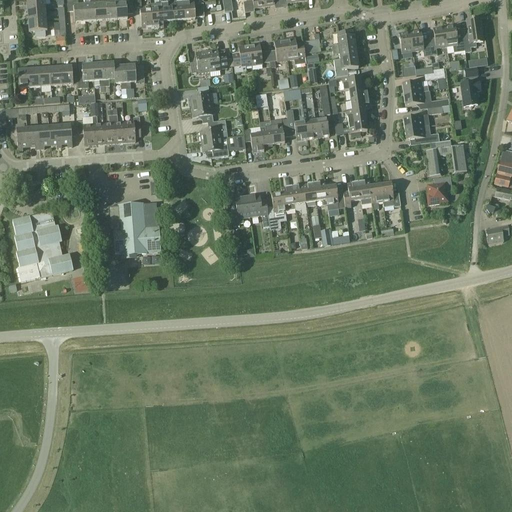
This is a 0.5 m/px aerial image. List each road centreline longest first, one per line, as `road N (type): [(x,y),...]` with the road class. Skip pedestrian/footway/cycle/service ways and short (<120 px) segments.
road 1 (unclassified): [(472,280),(290,317),(0,338)]
road 2 (unclassified): [(472,280),(504,92),(501,0)]
road 3 (residential): [(165,150),(187,172),(226,180),(383,152)]
road 4 (residential): [(170,49),(192,34),(344,11)]
road 5 (residential): [(0,169),(165,150)]
road 6 (residential): [(383,152),(388,79),(379,19)]
